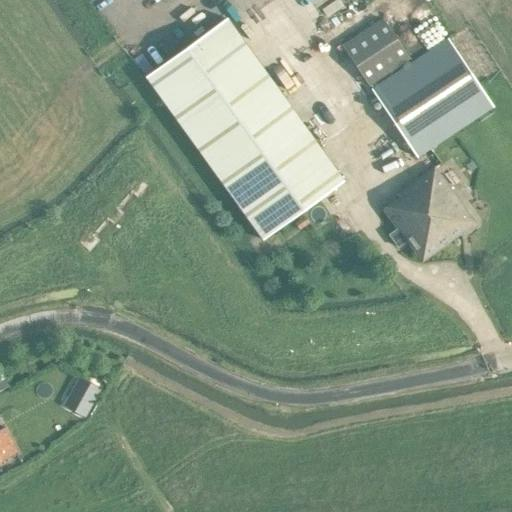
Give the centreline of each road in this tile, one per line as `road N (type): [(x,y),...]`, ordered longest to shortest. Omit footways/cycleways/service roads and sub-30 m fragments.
road 1 (unclassified): [(0,331),(93,320),(249,389),(307,399),(511,361)]
road 2 (unknown): [(494,366),(460,300),(398,266),(358,199),(354,127),(254,0)]
